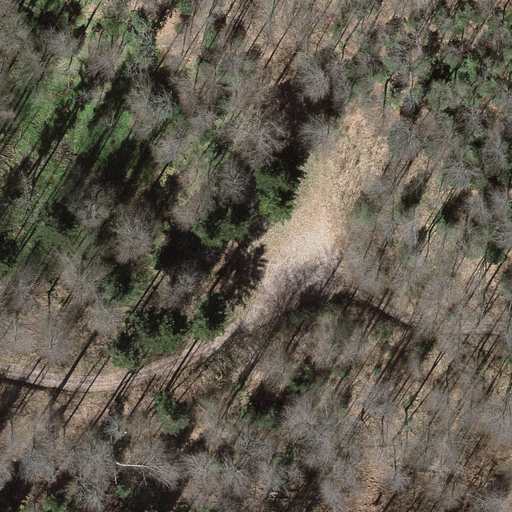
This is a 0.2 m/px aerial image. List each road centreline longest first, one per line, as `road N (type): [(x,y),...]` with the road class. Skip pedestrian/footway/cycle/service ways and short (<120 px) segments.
road 1 (track): [(305,253),(253,312),(203,351),(127,380),(0,368)]
road 2 (track): [(246,0),(300,72),(313,107),(322,152),(305,253)]
road 3 (track): [(305,253),(420,324),(511,330)]
